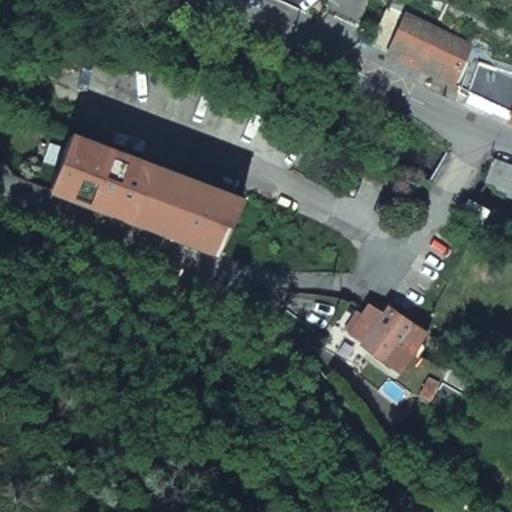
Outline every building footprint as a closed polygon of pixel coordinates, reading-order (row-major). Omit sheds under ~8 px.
[(387,54),(404,17),(385,9),(368,45),(387,54)] [(387,54),(452,85),(469,47),(404,17),(387,54)] [(511,114),(511,113),(511,81),(472,62),(459,89),(511,114)] [(49,190),(133,221),(153,168),(69,136),(49,190)] [(511,166),(492,160),(487,174),(511,187),(511,166)] [(237,199),(153,168),(133,221),(216,253),(237,199)] [(461,214),(473,220),(480,224),(487,211),(468,201),(461,214)] [(480,224),(509,240),(511,234),(511,222),(487,210),(487,211),(480,224)] [(363,346),(401,375),(426,332),(386,307),(382,314),(381,313),(383,309),(371,302),(369,304),(362,314),(350,334),(350,335),(364,344),(363,346)] [(344,330),(350,334),(362,314),(357,310),(344,330)] [(427,384),(420,399),(430,404),(437,389),(427,384)] [(217,511),(205,499),(194,511),(217,511)]
